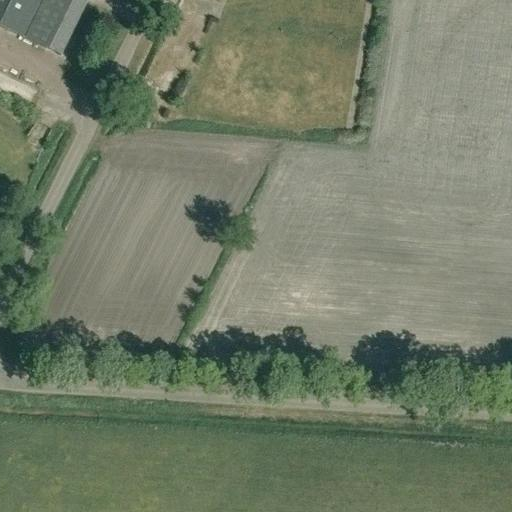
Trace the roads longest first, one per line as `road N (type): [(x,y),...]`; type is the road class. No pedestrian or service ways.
road 1 (unclassified): [(511,412),(0,381)]
road 2 (unclassified): [(0,299),(150,0)]
